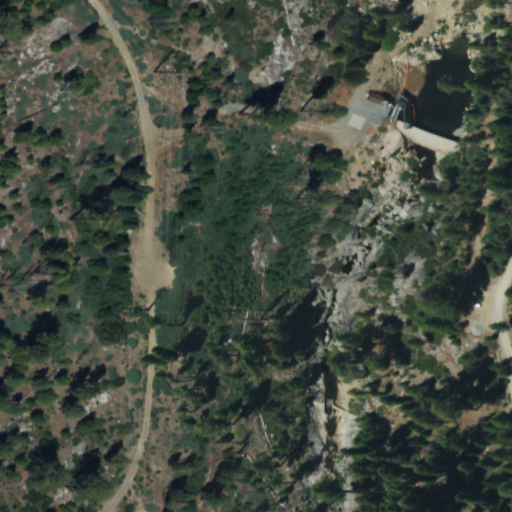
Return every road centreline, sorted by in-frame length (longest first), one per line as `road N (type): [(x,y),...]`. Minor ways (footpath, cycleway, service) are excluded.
road 1 (track): [(94,0),(123,50),(145,127),(144,436),(105,511)]
road 2 (track): [(145,127),(176,132),(230,104),(327,129)]
